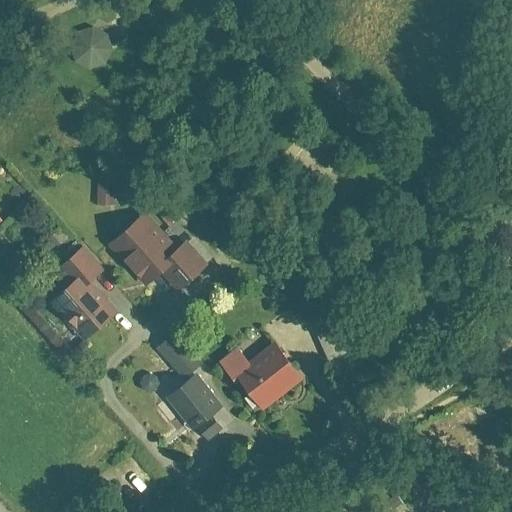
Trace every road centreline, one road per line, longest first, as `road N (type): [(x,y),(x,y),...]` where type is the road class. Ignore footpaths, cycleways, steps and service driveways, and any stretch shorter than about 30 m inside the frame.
road 1 (residential): [(247,0),(511,255)]
road 2 (residential): [(240,511),(511,338)]
